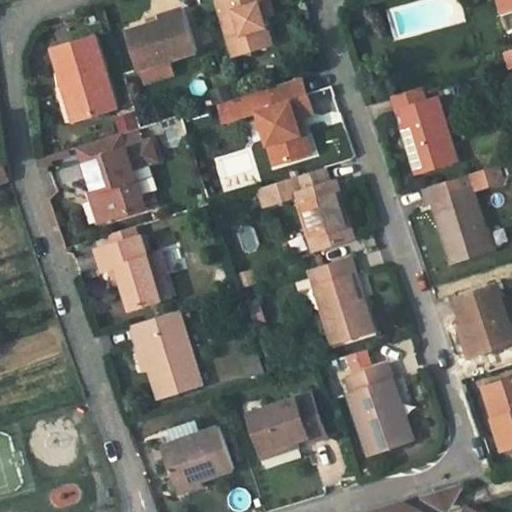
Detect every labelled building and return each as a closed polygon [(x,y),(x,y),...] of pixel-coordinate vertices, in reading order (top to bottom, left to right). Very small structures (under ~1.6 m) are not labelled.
[(270,0),(219,0),(236,55),(274,44),(266,16),(275,13),(270,0)] [(511,0),(498,0),(508,29),(511,27),(511,0)] [(162,15),(164,21),(187,13),(185,8),(162,15)] [(129,32),(141,69),(170,60),(199,51),(187,13),(164,21),(129,32)] [(55,49),(67,87),(74,85),(84,119),(119,107),(98,36),(55,49)] [(170,60),(141,69),(146,83),(174,74),(170,60)] [(314,153),(308,132),(303,133),(299,118),(304,117),(314,113),(302,77),(271,87),(277,105),(259,111),(277,165),(314,153)] [(71,123),(84,119),(74,85),(67,87),(61,88),(71,123)] [(407,127),(402,128),(417,172),(458,159),(438,97),(425,101),(420,86),(392,95),(396,109),(400,108),(407,127)] [(271,87),(230,100),(236,118),(259,111),(277,105),(271,87)] [(400,108),(396,109),(402,128),(407,127),(400,108)] [(308,132),(304,117),(299,118),(303,133),(308,132)] [(82,146),(96,190),(99,189),(108,219),(146,206),(136,175),(159,168),(153,148),(130,155),(124,134),(82,146)] [(72,163),(54,171),(60,184),(78,176),(72,163)] [(498,164),(424,187),(429,203),(435,201),(454,261),(492,248),(473,190),(502,180),(498,164)] [(326,167),(260,188),(265,204),(298,193),(315,249),(356,235),(338,178),(331,181),(326,167)] [(6,170),(0,172),(0,183),(9,180),(6,170)] [(99,189),(96,190),(91,192),(100,221),(108,219),(99,189)] [(246,252),(260,247),(253,227),(239,232),(246,252)] [(112,235),(114,242),(137,235),(135,229),(112,235)] [(137,235),(114,242),(98,247),(104,268),(118,265),(132,308),(172,294),(166,276),(169,273),(161,250),(148,253),(142,233),(137,235)] [(352,273),(357,272),(352,256),(309,270),(333,343),(376,329),(365,297),(360,298),(352,273)] [(365,297),(357,272),(352,273),(360,298),(365,297)] [(511,324),(511,322),(503,297),(499,283),(457,297),(470,337),(477,335),(483,351),(511,341),(511,324)] [(511,293),(503,297),(511,322),(511,321),(511,293)] [(142,338),(151,367),(161,395),(204,382),(180,309),(131,324),(136,340),(142,338)] [(475,354),(483,351),(477,335),(470,337),(475,354)] [(142,338),(136,340),(144,369),(151,367),(142,338)] [(388,381),(393,379),(388,363),(347,377),(352,391),(349,393),(370,454),(414,439),(402,403),(397,405),(388,381)] [(511,445),(511,377),(483,387),(503,449),(511,445)] [(402,403),(393,379),(388,381),(397,405),(402,403)] [(306,431),(310,441),(327,435),(311,392),(248,414),(260,451),(297,439),(295,435),(306,431)] [(219,425),(200,432),(178,440),(161,446),(177,488),(203,479),(233,467),(219,425)] [(178,440),(200,432),(198,428),(176,435),(178,440)] [(262,458),(310,441),(306,431),(295,435),(297,439),(260,451),(262,458)] [(204,483),(203,479),(177,488),(178,492),(204,483)] [(454,504),(466,482),(420,496),(443,508),(447,500),(454,504)] [(450,511),(454,504),(447,500),(443,508),(450,511)] [(424,511),(404,501),(370,511),(424,511)]
